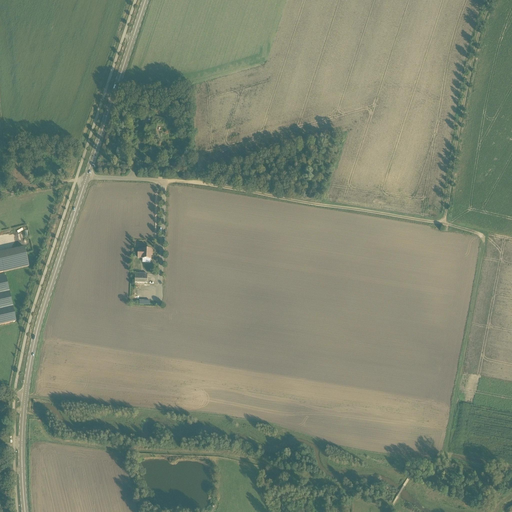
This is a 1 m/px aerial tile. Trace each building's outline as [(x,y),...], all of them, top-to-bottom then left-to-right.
[(145,134),(154,136),(157,124),(167,127),(168,120),(154,117),(151,127),(146,126),(145,134)] [(0,252),(0,272),(29,266),(24,247),(0,252)] [(138,250),(138,258),(142,258),(142,259),(151,259),(151,255),(152,255),(152,251),(151,251),(151,250),(146,249),(146,250),(144,250),(144,249),(143,249),(143,250),(138,250)] [(0,325),(15,322),(4,277),(3,273),(0,273),(0,325)] [(135,283),(142,283),(147,283),(147,274),(135,274),(135,283)]
